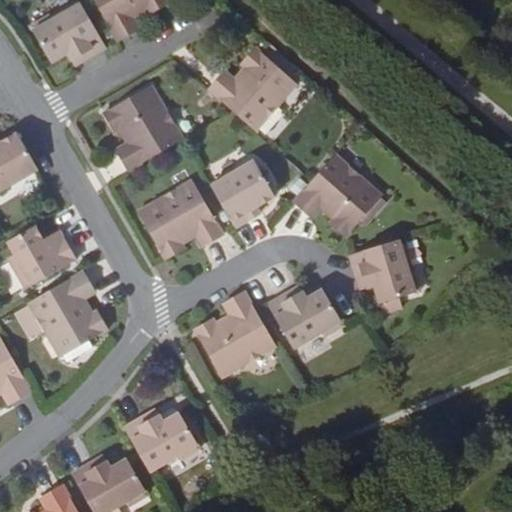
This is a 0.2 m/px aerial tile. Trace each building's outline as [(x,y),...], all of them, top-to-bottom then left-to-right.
[(167,0),(94,0),(118,41),(133,32),(127,21),(135,17),(148,10),(150,13),(169,2),(167,0)] [(80,57),(83,62),(107,47),(81,4),(53,20),(49,15),(31,26),(53,63),(68,54),(71,61),(80,57)] [(141,27),(135,17),(127,21),(133,32),(141,27)] [(220,78),(210,90),(234,111),(257,132),(298,84),(257,48),(243,64),(246,67),(236,78),(230,85),(220,78)] [(74,67),(83,62),(80,57),(71,61),(74,67)] [(227,70),(220,78),(230,85),(236,78),(227,70)] [(122,156),(130,171),(184,140),(151,84),(104,112),(116,132),(120,130),(127,142),(132,150),(122,156)] [(0,191),(38,169),(21,140),(17,133),(0,143),(0,191)] [(117,148),(122,156),(132,150),(127,142),(117,148)] [(382,197),(335,155),(312,181),(294,202),(305,213),(315,203),(323,210),(333,220),(330,223),(346,239),(382,197)] [(211,184),(236,228),(249,220),(245,214),(256,207),(274,196),(253,161),(211,184)] [(203,233),(210,244),(225,235),(193,181),(140,212),(168,259),(186,248),(184,244),(196,237),(203,233)] [(313,220),(323,210),(315,203),(305,213),(313,220)] [(245,214),(249,220),(260,213),(256,207),(245,214)] [(44,241),(36,226),(8,243),(15,255),(9,259),(26,290),(77,261),(63,239),(52,246),(48,239),(44,241)] [(59,232),(48,239),(52,246),(63,239),(59,232)] [(203,248),(210,244),(203,233),(196,237),(203,248)] [(409,274),(399,240),(351,255),(359,283),(365,281),(368,290),(375,288),(380,305),(420,291),(414,272),(409,274)] [(92,288),(83,272),(29,303),(61,359),(64,357),(89,342),(108,331),(97,312),(93,315),(86,302),(81,294),(92,288)] [(359,283),(361,292),(368,290),(365,281),(359,283)] [(299,286),(292,290),(295,296),(303,291),(299,286)] [(97,296),(92,288),(81,294),(86,302),(97,296)] [(325,336),(344,325),(323,290),(307,298),(303,291),(295,296),(292,290),(268,304),(294,349),(323,333),(325,336)] [(222,377),(277,345),(246,291),(230,300),(237,312),(229,316),(216,323),(213,318),(195,330),(222,377)] [(223,304),(229,316),(237,312),(230,300),(223,304)] [(0,396),(6,406),(29,392),(0,340),(0,396)] [(89,342),(64,357),(68,365),(94,350),(89,342)] [(152,419),(160,415),(156,408),(149,413),(152,419)] [(124,427),(151,472),(179,454),(182,459),(200,448),(179,412),(163,421),(160,415),(152,419),(149,413),(124,427)] [(104,455),(96,460),(100,466),(108,461),(104,455)] [(100,466),(96,460),(73,474),(94,511),(108,511),(127,502),(130,505),(148,495),(126,459),(111,468),(108,461),(100,466)] [(79,511),(69,494),(46,507),(48,511),(79,511)]
